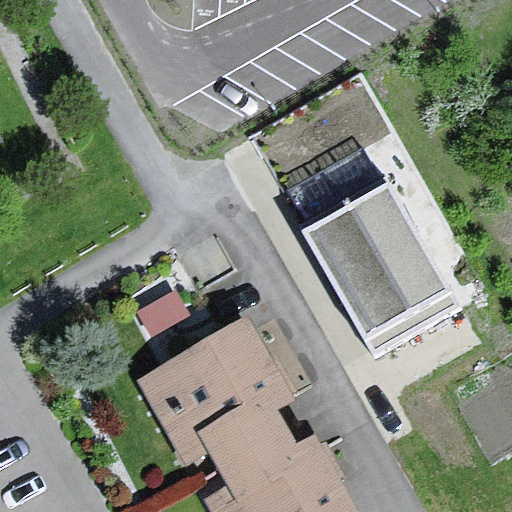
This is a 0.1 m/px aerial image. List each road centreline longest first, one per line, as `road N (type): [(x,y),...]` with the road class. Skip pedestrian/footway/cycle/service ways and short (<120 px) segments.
road 1 (residential): [(61,0),(167,188),(168,218),(137,251),(12,315),(0,336)]
road 2 (residential): [(0,348),(93,511)]
